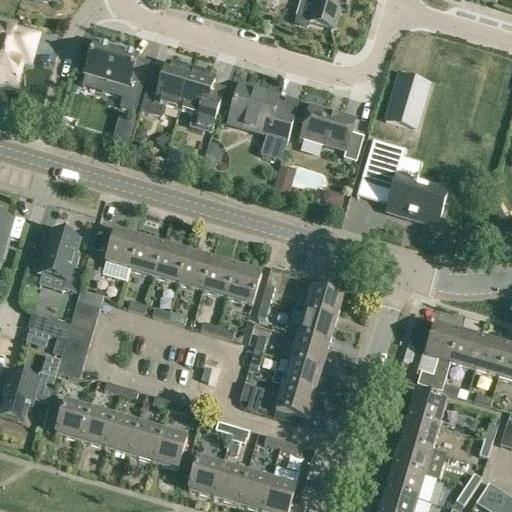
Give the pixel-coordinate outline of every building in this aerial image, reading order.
[(334,32),(343,0),(344,1),(345,1),(346,1),(347,0),(346,0),(302,0),(303,1),(313,4),(308,24),(334,32)] [(0,83),(1,84),(2,83),(4,83),(6,82),(16,85),(22,63),(30,65),(37,38),(0,27),(0,83)] [(121,110),(135,114),(149,66),(136,62),(137,58),(95,46),(90,60),(86,59),(82,72),(86,74),(82,88),(123,100),(121,110)] [(179,114),(191,74),(167,67),(160,90),(148,86),(140,115),(162,122),(165,110),(179,114)] [(191,74),(179,114),(193,118),(190,130),(212,136),(220,107),(208,104),(215,81),(191,74)] [(385,124),(416,133),(429,87),(399,78),(385,124)] [(286,150),(295,119),(275,113),(279,100),(239,88),(228,126),(249,133),(256,129),(268,132),(265,144),(286,150)] [(356,165),(364,139),(352,135),(355,122),(310,109),(301,140),(346,153),(343,161),(356,165)] [(416,224),(437,230),(447,196),(397,181),(406,154),(373,144),(361,182),(393,192),(386,215),(406,220),(406,221),(416,224)] [(0,264),(1,265),(2,262),(6,263),(9,251),(5,250),(13,223),(7,221),(8,217),(0,214),(0,264)] [(76,271),(80,258),(76,257),(80,242),(70,240),(71,236),(56,231),(55,235),(52,234),(40,276),(66,283),(63,291),(75,294),(81,273),(76,271)] [(131,274),(141,241),(116,234),(106,266),(131,274)] [(165,248),(141,241),(131,274),(155,281),(165,248)] [(189,255),(165,248),(155,281),(179,288),(189,255)] [(189,255),(179,288),(203,295),(213,263),(189,255)] [(213,263),(203,295),(227,302),(237,270),(213,263)] [(262,277),(237,270),(227,302),(252,310),(262,277)] [(266,288),(261,305),(269,307),(274,291),(266,288)] [(312,292),(305,317),(336,326),(343,301),(312,292)] [(77,306),(101,313),(105,300),(81,293),(77,306)] [(143,317),(145,308),(130,304),(127,312),(143,317)] [(269,307),(261,305),(257,320),(265,322),(269,307)] [(77,306),(74,317),(98,324),(101,313),(77,306)] [(168,324),(171,316),(154,311),(152,319),(168,324)] [(171,316),(168,324),(183,329),(186,321),(171,316)] [(98,324),(74,317),(71,329),(94,336),(98,324)] [(305,317),(298,342),(329,351),(336,326),(305,317)] [(216,339),(219,330),(202,326),(200,334),(216,339)] [(450,368),(459,335),(434,328),(424,361),(450,368)] [(94,336),(71,329),(67,340),(90,347),(94,336)] [(234,335),(219,330),(216,339),(232,343),(234,335)] [(483,342),(459,335),(450,368),(474,375),(483,342)] [(258,339),(253,355),(262,357),(266,341),(258,339)] [(67,340),(64,351),(87,358),(90,347),(67,340)] [(329,351),(298,342),(291,366),(322,375),(329,351)] [(508,349),(483,342),(474,375),(498,382),(508,349)] [(511,350),(508,349),(498,382),(511,386),(511,350)] [(87,358),(64,351),(61,363),(84,369),(87,358)] [(262,357),(253,355),(249,370),(257,372),(262,357)] [(84,369),(61,363),(57,375),(80,382),(84,369)] [(291,366),(284,390),(315,399),(322,375),(291,366)] [(0,388),(0,399),(1,400),(5,401),(0,417),(0,419),(23,427),(29,408),(32,409),(34,403),(48,407),(55,381),(39,376),(38,381),(9,373),(5,389),(0,388)] [(120,399),(123,391),(106,386),(104,394),(120,399)] [(247,406),(252,390),(244,387),(239,403),(247,406)] [(444,387),(442,395),(457,400),(459,392),(444,387)] [(315,399),(284,390),(277,415),(308,424),(315,399)] [(137,395),(123,391),(120,399),(135,403),(137,395)] [(415,396),(407,421),(439,431),(446,406),(415,396)] [(492,401),(477,397),(475,405),(489,409),(492,401)] [(168,413),(171,405),(155,400),(152,408),(168,413)] [(171,405),(168,413),(184,417),(186,409),(171,405)] [(80,445),(90,413),(65,406),(56,438),(80,445)] [(90,413),(80,445),(104,452),(114,421),(90,413)] [(203,415),(194,413),(191,422),(200,425),(203,415)] [(57,434),(61,421),(53,419),(49,432),(57,434)] [(138,428),(114,421),(104,452),(128,459),(138,428)] [(439,431),(407,421),(400,445),(431,455),(439,431)] [(511,453),(511,450),(511,425),(507,424),(500,449),(511,453)] [(231,438),(234,430),(218,425),(215,433),(231,438)] [(488,427),(483,444),(491,446),(496,430),(488,427)] [(162,435),(138,428),(128,459),(152,466),(162,435)] [(231,438),(230,442),(244,446),(245,442),(247,443),(249,434),(234,430),(231,438)] [(162,435),(152,466),(177,474),(186,442),(162,435)] [(280,453),(282,444),(266,440),(263,448),(280,453)] [(297,448),(282,444),(280,453),(295,457),(297,448)] [(491,446),(483,444),(479,459),(487,462),(491,446)] [(431,455),(400,445),(393,469),(424,479),(431,455)] [(213,502),(222,470),(197,463),(188,495),(213,502)] [(393,469),(385,494),(417,503),(424,479),(393,469)] [(246,477),(222,470),(213,502),(237,509),(246,477)] [(246,477),(237,509),(247,511),(262,511),(271,484),(246,477)] [(465,491),(472,496),(481,482),(474,477),(465,491)] [(427,502),(437,504),(441,481),(431,479),(427,502)] [(271,484),(262,511),(289,511),(296,492),(271,484)] [(481,511),(488,511),(500,493),(489,486),(475,508),(481,511)] [(472,496),(465,491),(456,505),(463,509),(472,496)] [(502,511),(510,500),(500,493),(488,511),(502,511)] [(385,494),(379,511),(414,511),(417,503),(385,494)] [(511,511),(511,500),(510,500),(502,511),(511,511)]
